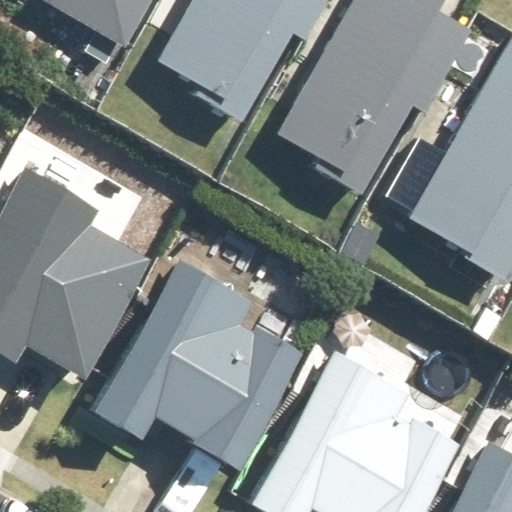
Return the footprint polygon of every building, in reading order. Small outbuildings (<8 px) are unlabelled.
[(33,0),(24,19),(130,76),(170,0),(33,0)] [(195,0),(146,87),(246,143),(327,0),(195,0)] [(351,0),(263,157),(360,211),(469,17),(439,0),(351,0)] [(511,55),(403,237),(501,295),(511,275),(511,55)] [(0,145),(13,123),(0,113),(0,145)] [(160,213),(29,139),(0,187),(0,309),(77,353),(160,213)] [(323,296),(188,215),(95,370),(231,450),(323,296)] [(372,511),(450,389),(352,314),(253,475),(315,511),(372,511)] [(511,511),(511,445),(478,426),(423,511),(511,511)]
